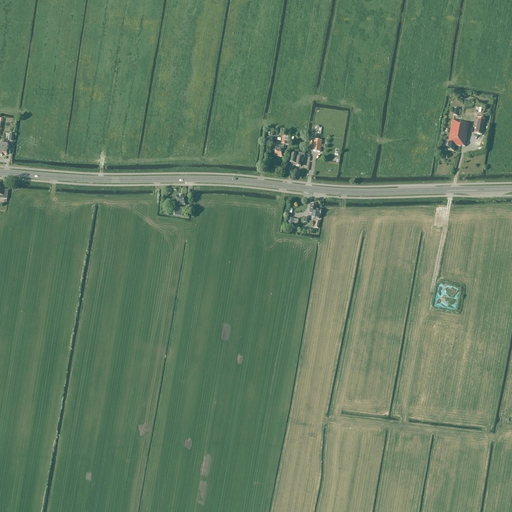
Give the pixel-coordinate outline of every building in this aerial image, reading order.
[(485,120),(477,119),(475,134),(482,136),(485,120)] [(452,120),(452,122),(447,146),(448,146),(448,151),(454,152),(455,146),(461,147),(461,146),(465,147),(469,125),(464,124),(464,122),(452,120)] [(291,137),(283,135),(282,144),(286,145),(287,145),(289,145),(291,137)] [(322,141),(314,140),(312,151),(320,152),(322,141)] [(0,156),(2,156),(2,155),(7,156),(7,149),(8,148),(8,146),(8,144),(0,143),(0,156)] [(275,150),(274,156),(282,158),(283,151),(283,147),(281,147),(280,149),(275,148),(275,150)] [(292,154),(291,154),(289,163),(296,164),(295,166),(301,167),(302,159),(303,157),(297,155),(297,153),(292,152),(292,154)] [(186,197),(176,196),(175,205),(178,205),(178,207),(176,206),(175,211),(175,213),(182,214),(182,212),(183,207),(181,207),(181,206),(185,206),(186,197)] [(317,205),(311,204),(309,213),(312,214),(311,218),(319,219),(319,216),(320,216),(321,211),(316,210),(317,205)] [(298,220),(288,218),(287,226),(292,227),(293,224),(297,225),(298,220)]
